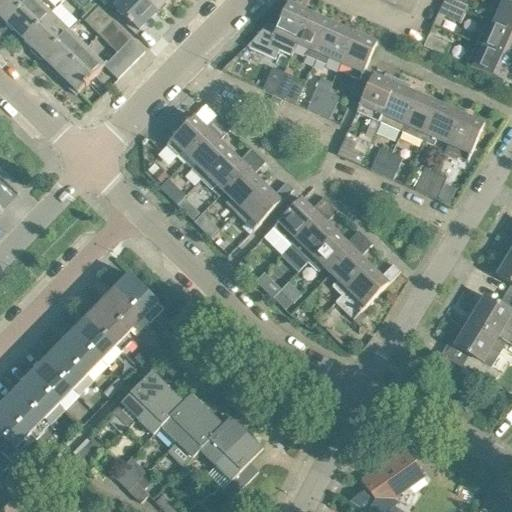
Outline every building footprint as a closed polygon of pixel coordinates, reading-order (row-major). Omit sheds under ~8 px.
[(0,0),(0,15),(8,23),(29,0),(0,0)] [(42,0),(39,3),(35,0),(29,0),(8,23),(25,40),(51,14),(56,9),(47,0),(42,0)] [(90,0),(72,0),(83,10),(92,1),(90,0)] [(138,30),(156,12),(144,0),(121,0),(114,8),(128,22),(127,23),(131,27),(132,26),(139,32),(140,32),(138,30)] [(144,0),(156,12),(167,0),(144,0)] [(465,0),(444,0),(443,3),(465,13),(470,2),(465,0)] [(511,34),(511,7),(496,1),(492,11),(498,14),(493,26),(511,34)] [(465,13),(443,3),(438,15),(460,25),(465,13)] [(292,57),(297,46),(311,15),(288,5),(277,29),(268,25),(247,48),(275,61),(279,51),(292,57)] [(85,22),(99,36),(113,22),(99,8),(85,22)] [(41,62),(44,58),(43,58),(69,32),(51,14),(25,40),(32,47),(29,51),(41,62)] [(332,25),(311,15),(297,46),(309,51),(306,57),(316,62),(332,25)] [(113,22),(99,36),(110,47),(117,54),(131,68),(145,54),(131,40),(125,33),(113,22)] [(329,60),(341,65),(354,35),(332,25),(316,62),(326,66),(329,60)] [(511,34),(493,26),(488,38),(481,35),(477,45),(511,60),(511,34)] [(58,79),(62,76),(86,49),(69,32),(43,58),(44,58),(50,64),(47,68),(58,79)] [(377,45),(354,35),(341,65),(353,71),(350,77),(360,82),(377,45)] [(423,48),(445,58),(451,47),(428,37),(423,48)] [(466,67),(500,82),(503,84),(508,75),(511,77),(511,76),(511,60),(477,45),(466,67)] [(89,85),(88,84),(105,67),(86,49),(62,76),(68,82),(65,85),(76,96),(85,87),(86,88),(89,85)] [(263,91),(274,96),(284,74),(273,69),(263,91)] [(274,96),(285,101),(295,79),(284,74),(274,96)] [(386,77),(384,81),(373,76),(357,113),(379,123),(398,82),(386,77)] [(307,111),(318,116),(328,94),(333,84),(321,79),(307,111)] [(418,96),(409,92),(411,87),(398,82),(379,123),(401,133),(418,96)] [(318,116),(329,121),(339,99),(328,94),(318,116)] [(440,106),(418,96),(401,133),(423,143),(440,106)] [(195,119),(207,107),(206,106),(166,147),(174,155),(179,149),(189,160),(224,123),(217,117),(205,129),(195,119)] [(436,141),(448,146),(462,116),(440,106),(423,143),(433,147),(436,141)] [(484,126),(462,116),(448,146),(460,152),(457,158),(468,163),(484,126)] [(231,130),(224,123),(189,160),(196,167),(191,172),(201,182),(230,152),(219,142),(231,130)] [(359,140),(347,134),(337,157),(349,162),(359,140)] [(371,172),(382,177),(392,154),(380,149),(371,172)] [(240,162),(230,152),(201,182),(208,188),(213,183),(223,193),(259,157),(252,150),(240,162)] [(382,177),(393,182),(403,159),(392,154),(382,177)] [(266,164),(259,157),(223,193),(230,200),(225,205),(236,215),(264,186),(254,176),(266,164)] [(415,191),(426,196),(436,174),(425,169),(415,191)] [(436,174),(426,196),(437,201),(447,179),(436,174)] [(274,196),(264,186),(236,215),(243,222),(248,217),(258,226),(253,232),(294,191),(286,184),(274,196)] [(313,188),(273,229),(284,240),(289,235),(296,242),(331,206),(324,199),(312,211),(302,201),(314,189),(313,188)] [(171,200),(177,206),(184,199),(186,197),(179,191),(171,200)] [(331,206),(296,242),(303,248),(298,253),(308,264),(336,234),(326,224),(338,212),(331,206)] [(201,216),(194,223),(201,230),(209,221),(202,215),(201,216)] [(330,275),(365,239),(359,233),(347,245),(336,234),(308,264),(318,274),(323,269),(330,275)] [(361,258),(372,246),(365,239),(330,275),(337,282),(332,287),(342,297),(336,303),(336,304),(371,268),(361,258)] [(511,251),(497,276),(511,285),(505,295),(511,299),(511,251)] [(353,322),(400,273),(393,266),(381,278),(371,268),(336,304),(353,320),(352,321),(353,322)] [(130,276),(115,291),(144,320),(158,305),(163,310),(164,310),(130,276)] [(271,281),(263,289),(273,299),(281,291),(271,281)] [(115,291),(101,306),(130,334),(144,320),(115,291)] [(511,299),(505,295),(499,306),(485,297),(469,322),(498,339),(511,347),(511,299)] [(101,306),(86,320),(115,349),(130,334),(101,306)] [(72,335),(101,363),(115,349),(86,320),(72,335)] [(469,322),(454,348),(469,356),(463,367),(485,380),(492,385),(499,374),(491,369),(501,353),(492,349),(498,339),(469,322)] [(72,335),(58,349),(87,378),(101,363),(72,335)] [(58,349),(44,364),(73,392),(87,378),(58,349)] [(44,364),(29,379),(58,407),(73,392),(44,364)] [(480,387),(485,380),(463,367),(458,374),(480,387)] [(121,406),(139,423),(170,391),(152,374),(121,406)] [(58,407),(29,379),(15,393),(44,422),(58,407)] [(170,391),(139,423),(154,437),(161,429),(160,429),(184,404),(170,391)] [(15,393),(1,408),(30,436),(44,422),(15,393)] [(161,429),(176,444),(207,412),(191,397),(184,404),(160,429),(161,429)] [(16,450),(30,436),(1,408),(0,408),(0,436),(20,456),(21,456),(16,450)] [(200,452),(223,428),(207,412),(176,444),(168,453),(184,469),(193,460),(201,452),(200,452)] [(216,467),(247,436),(231,420),(223,428),(200,452),(201,452),(216,467)] [(250,465),(263,451),(247,436),(216,467),(232,483),(223,492),(232,500),(259,473),(250,465)] [(85,450),(77,458),(90,470),(98,462),(85,450)] [(398,503),(393,500),(425,478),(405,450),(361,481),(367,490),(349,502),(364,511),(402,511),(395,507),(398,505),(399,504),(398,503)] [(0,477),(12,465),(0,452),(0,477)] [(102,482),(109,474),(98,462),(90,470),(102,482)] [(124,473),(116,481),(130,494),(137,486),(124,473)] [(137,486),(130,494),(141,505),(149,497),(137,486)] [(46,511),(78,511),(80,511),(63,494),(46,511)] [(155,504),(163,511),(173,511),(182,503),(175,496),(169,502),(163,496),(155,504)] [(184,511),(188,509),(182,503),(173,511),(184,511)]
